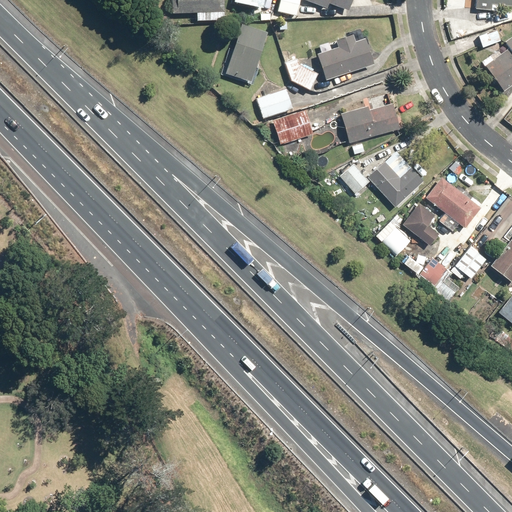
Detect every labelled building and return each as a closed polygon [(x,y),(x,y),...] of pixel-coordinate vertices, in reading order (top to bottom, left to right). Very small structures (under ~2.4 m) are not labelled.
[(168,0),(169,15),(193,15),(193,22),(220,22),(220,16),(220,0),(168,0)] [(258,0),(228,0),(228,3),(256,10),(258,0)] [(296,0),(278,0),(275,12),(293,16),(296,0)] [(323,9),(325,4),(345,12),(349,0),(298,0),(299,0),(323,9)] [(511,0),(473,0),(473,10),(489,12),(489,5),(504,7),(511,7),(511,0)] [(139,10),(138,24),(164,24),(165,16),(159,16),(159,11),(139,10)] [(264,33),(237,24),(220,74),(247,83),(264,33)] [(477,41),(479,48),(498,43),(494,29),(476,35),(477,41)] [(332,41),(335,48),(313,55),(322,82),(370,66),(361,39),(351,42),(349,35),(332,41)] [(506,49),(481,67),(499,93),(511,83),(511,35),(502,43),(506,49)] [(295,59),(283,63),(289,82),(306,91),(315,74),(297,65),(295,59)] [(289,111),(283,89),(252,98),(258,120),(289,111)] [(346,144),(373,137),(397,130),(390,104),(366,111),(365,107),(338,115),(346,144)] [(310,136),(303,112),(270,121),(277,145),(310,136)] [(397,178),(382,162),(364,178),(379,195),(392,209),(421,183),(408,168),(397,178)] [(478,208),(438,179),(422,199),(463,229),(478,208)] [(430,216),(416,204),(398,226),(425,248),(435,236),(422,225),(430,216)] [(511,281),(511,234),(487,267),(510,285),(511,281)] [(467,280),(485,259),(469,246),(452,267),(467,280)] [(446,269),(430,258),(417,275),(433,287),(446,269)] [(456,288),(444,278),(434,290),(432,292),(444,302),(456,288)] [(511,295),(511,294),(496,313),(511,326),(511,295)] [(511,340),(494,327),(486,338),(507,354),(511,348),(511,340)]
